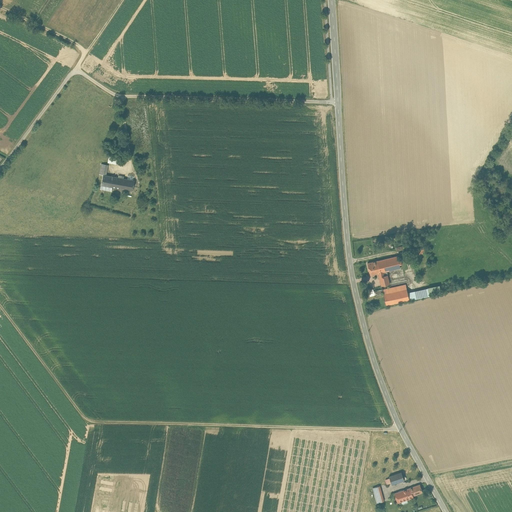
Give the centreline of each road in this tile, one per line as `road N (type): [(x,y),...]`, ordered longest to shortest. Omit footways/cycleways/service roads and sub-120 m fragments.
road 1 (tertiary): [(331,0),(347,241),(360,315),(393,413),(445,511)]
road 2 (track): [(400,429),(90,420),(0,305)]
road 3 (track): [(337,102),(120,96),(75,68),(0,167)]
